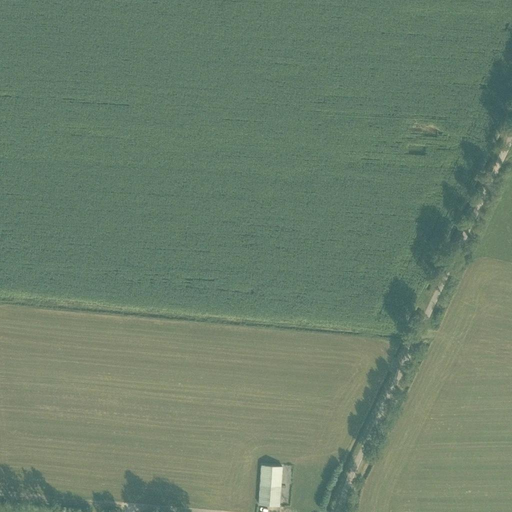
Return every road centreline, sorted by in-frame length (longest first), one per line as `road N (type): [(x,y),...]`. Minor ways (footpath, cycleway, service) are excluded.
road 1 (unclassified): [(341,511),(347,484),(511,136)]
road 2 (track): [(0,494),(121,505)]
